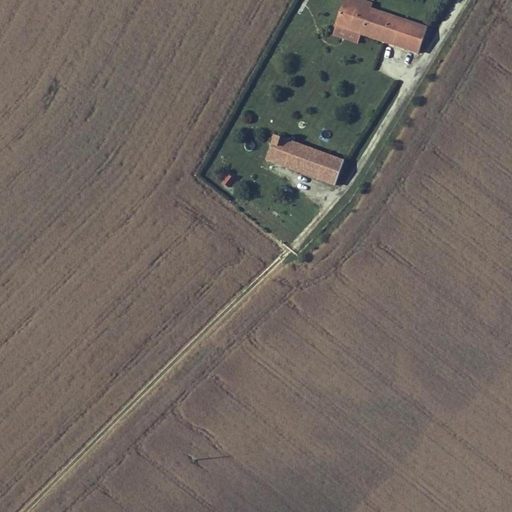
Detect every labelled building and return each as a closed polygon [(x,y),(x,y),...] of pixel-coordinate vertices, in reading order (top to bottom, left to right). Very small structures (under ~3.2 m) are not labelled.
[(428,28),(371,8),(346,0),(345,0),(343,0),(336,23),(338,23),(335,33),(359,41),(363,31),(420,51),(428,28)] [(367,0),(346,0),(371,8),(373,2),(367,0)] [(266,157),(288,166),(297,142),(274,134),(266,157)] [(288,166),(335,183),(344,160),(297,142),(288,166)] [(227,174),(221,184),(229,188),(235,178),(227,174)]
